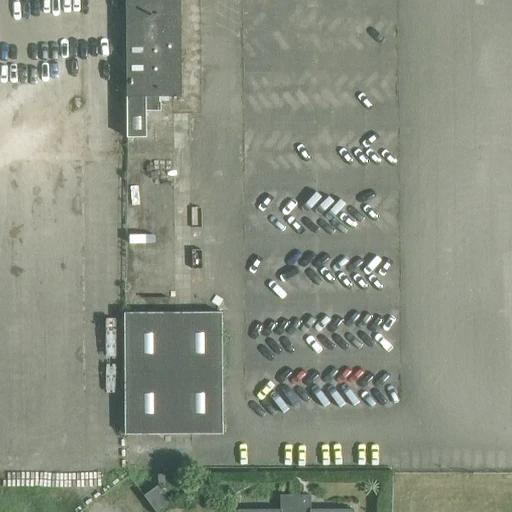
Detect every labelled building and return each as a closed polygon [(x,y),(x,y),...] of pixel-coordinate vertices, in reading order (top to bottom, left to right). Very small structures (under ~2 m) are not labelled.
[(159,96),(181,96),(180,0),(125,0),(126,96),(127,137),(146,137),(146,111),(161,111),(161,101),(159,101),(159,96)] [(222,433),(222,312),(124,312),(125,434),(222,433)] [(144,495),(156,511),(158,511),(171,503),(157,485),(144,495)] [(295,511),(295,495),(281,495),(281,509),(238,509),(237,511),(295,511)] [(311,495),(295,495),(295,511),(353,511),(353,508),(311,509),(311,495)]
